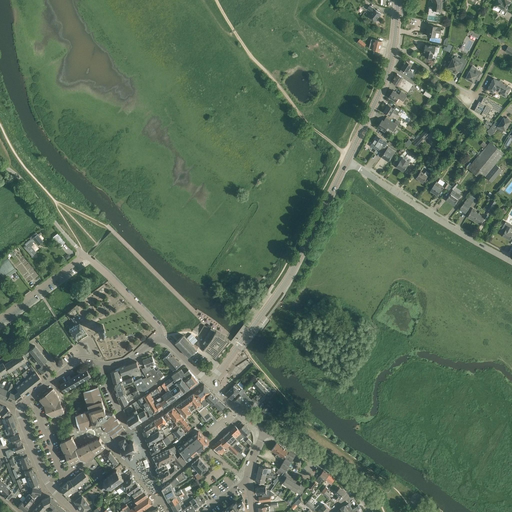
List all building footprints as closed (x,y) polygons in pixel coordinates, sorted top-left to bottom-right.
[(431,6),(429,7),(428,12),(429,13),(440,15),(442,2),(446,1),(445,0),(432,0),(433,3),(433,6),(431,6)] [(511,2),(507,0),(505,0),(506,1),(503,0),(503,1),(501,0),(496,0),(494,5),(502,9),(500,13),(505,15),(511,2)] [(370,5),(367,9),(371,12),(368,16),(376,21),(381,14),(374,8),(374,9),(370,5)] [(440,32),(441,27),(429,25),(429,29),(428,31),(427,36),(441,38),(442,32),(440,32)] [(471,36),(477,40),(480,34),(474,31),(471,36)] [(382,41),(371,38),(368,48),(372,49),(380,51),(382,41)] [(366,44),(360,39),(357,42),(363,47),(366,44)] [(435,47),(426,45),(424,51),(426,51),(425,57),(432,58),(433,54),(432,54),(433,53),(434,54),(435,47)] [(453,58),(448,67),(449,68),(449,69),(452,70),(453,69),(454,70),(453,71),(456,73),(457,72),(459,68),(462,70),(467,61),(462,58),(460,61),(453,58)] [(413,73),(411,71),(410,70),(408,72),(412,65),(406,61),(399,72),(413,80),(413,78),(413,75),(413,73)] [(474,73),(470,71),(466,78),(474,82),(475,78),(479,80),(483,73),(475,69),(474,73)] [(413,84),(397,74),(392,82),(408,92),(413,84)] [(511,87),(494,78),(488,89),(494,92),(495,90),(501,93),(500,93),(506,96),(511,87)] [(407,95),(401,91),(399,94),(393,90),(389,97),(396,101),(398,97),(403,101),(407,95)] [(502,108),(483,98),(481,103),(479,102),(474,111),(486,118),(491,109),(499,113),(502,108)] [(394,108),(388,105),(384,111),(390,116),(393,112),(398,115),(401,109),(396,105),(394,108)] [(505,130),(510,121),(509,120),(507,118),(507,117),(503,121),(503,120),(503,119),(500,123),(499,123),(500,123),(499,122),(496,128),(499,130),(500,131),(503,128),(505,130)] [(388,124),(382,120),(378,127),(385,131),(387,127),(393,131),(397,125),(390,120),(388,124)] [(421,135),(424,138),(431,131),(427,128),(421,135)] [(379,151),(379,152),(383,146),(385,148),(387,146),(386,145),(388,143),(383,140),(383,139),(377,135),(372,142),(370,146),(373,148),(376,150),(374,152),(377,154),(379,151)] [(479,171),(485,176),(504,153),(490,141),(468,167),(476,174),(479,171)] [(383,146),(379,152),(383,155),(382,156),(389,161),(393,155),(393,154),(395,151),(389,147),(387,146),(385,148),(383,146)] [(410,162),(403,158),(401,160),(397,166),(400,169),(400,170),(402,171),(403,170),(404,171),(410,162)] [(496,164),(486,177),(492,182),(502,169),(496,164)] [(421,171),(416,177),(420,180),(423,183),(426,178),(428,176),(421,171)] [(443,185),(437,181),(431,190),(437,195),(441,189),(443,185)] [(452,193),(451,192),(446,200),(454,205),(461,195),(457,192),(454,190),(452,193)] [(476,198),(470,195),(464,202),(463,205),(462,204),(460,208),(466,213),(476,198)] [(487,209),(491,211),(496,202),(492,199),(487,209)] [(474,220),(478,213),(474,211),(475,210),(473,208),(468,216),(474,220)] [(478,213),(474,220),(481,224),(484,218),(481,217),(482,216),(478,213)] [(504,224),(500,232),(503,234),(503,235),(510,239),(511,236),(511,232),(510,232),(511,228),(508,226),(504,224)] [(38,245),(43,241),(36,233),(31,236),(33,238),(25,244),(26,245),(24,246),(32,256),(34,255),(26,246),(31,242),(32,243),(35,241),(38,245)] [(52,237),(60,246),(65,242),(57,233),(52,237)] [(16,270),(7,256),(0,260),(0,272),(3,277),(4,278),(16,270)] [(15,281),(10,275),(5,279),(10,285),(15,281)] [(71,316),(75,324),(69,328),(75,338),(85,331),(82,327),(74,314),(78,312),(77,310),(79,308),(76,304),(66,313),(69,318),(71,316)] [(99,334),(105,333),(103,324),(100,325),(97,326),(97,327),(99,334)] [(211,328),(201,344),(203,346),(203,345),(205,347),(204,348),(216,357),(230,340),(211,328)] [(184,335),(176,342),(189,356),(197,349),(184,335)] [(32,356),(39,350),(35,345),(30,349),(28,347),(23,351),(26,356),(30,353),(32,356)] [(33,360),(34,362),(43,355),(39,350),(32,356),(35,358),(33,360)] [(164,357),(164,358),(170,366),(174,370),(178,367),(182,364),(178,360),(171,352),(167,355),(164,357)] [(16,356),(24,367),(25,369),(27,368),(23,362),(26,360),(21,353),(16,356)] [(47,360),(43,355),(34,362),(36,365),(39,362),(41,365),(47,360)] [(22,368),(24,367),(16,356),(12,359),(17,366),(20,364),(22,368)] [(145,373),(151,369),(150,365),(155,363),(153,356),(143,360),(146,367),(142,368),(145,373)] [(8,362),(15,373),(17,371),(15,368),(17,366),(12,359),(8,362)] [(14,374),(15,373),(8,362),(4,364),(3,363),(2,363),(7,370),(9,372),(11,370),(14,374)] [(46,370),(42,365),(38,369),(42,374),(46,370)] [(143,379),(147,387),(148,387),(150,387),(157,382),(151,375),(148,377),(145,373),(142,368),(142,369),(147,377),(143,379)] [(151,375),(157,382),(161,377),(164,375),(160,371),(157,373),(154,368),(152,369),(151,369),(145,373),(148,377),(151,375)] [(31,375),(37,382),(41,379),(36,372),(33,369),(31,370),(34,373),(31,375)] [(89,387),(90,389),(93,388),(92,384),(88,378),(92,376),(88,369),(72,378),(70,375),(67,377),(69,380),(61,384),(65,391),(82,381),(83,383),(87,381),(89,385),(89,387)] [(179,370),(183,376),(182,377),(191,387),(199,381),(190,370),(189,369),(185,372),(181,369),(179,370)] [(115,382),(115,383),(121,382),(116,370),(112,371),(114,383),(115,382)] [(177,381),(182,377),(183,376),(179,370),(172,375),(173,376),(177,381)] [(27,374),(25,375),(33,385),(37,382),(31,375),(29,377),(27,374)] [(33,385),(25,375),(23,376),(26,379),(23,381),(29,388),(33,385)] [(135,384),(135,383),(134,380),(133,377),(123,381),(121,382),(115,383),(115,384),(116,390),(125,387),(135,384)] [(191,387),(182,377),(177,381),(185,392),(190,388),(191,387)] [(134,382),(137,388),(140,393),(144,391),(143,389),(147,387),(143,379),(142,379),(142,378),(134,382)] [(251,399),(244,392),(242,394),(241,393),(239,395),(240,395),(234,401),(245,411),(251,405),(257,400),(260,398),(264,394),(269,390),(259,379),(258,380),(257,379),(254,383),(263,392),(258,396),(257,394),(254,397),(251,399)] [(19,380),(17,381),(25,392),(29,388),(23,381),(21,383),(19,380)] [(25,392),(17,381),(15,383),(17,386),(15,387),(18,391),(21,394),(25,392)] [(177,381),(174,383),(171,385),(169,387),(177,397),(184,392),(185,392),(177,381)] [(163,394),(165,398),(166,397),(170,403),(177,398),(177,397),(169,387),(165,382),(162,384),(165,388),(167,391),(163,394)] [(226,393),(232,399),(235,396),(238,393),(239,395),(241,393),(242,394),(244,392),(246,390),(239,384),(239,385),(237,383),(234,385),(234,386),(226,393)] [(201,400),(203,403),(205,406),(209,403),(207,401),(208,401),(205,397),(211,391),(205,384),(195,392),(201,400)] [(8,391),(5,389),(1,398),(6,400),(7,398),(10,392),(12,386),(10,385),(8,391)] [(93,388),(90,389),(84,391),(90,410),(73,415),(75,422),(75,423),(76,424),(78,429),(96,423),(98,426),(101,425),(103,423),(113,438),(118,434),(118,435),(119,434),(125,429),(113,413),(106,412),(98,387),(93,388)] [(126,390),(125,387),(116,390),(118,396),(126,393),(132,391),(131,388),(126,390)] [(156,401),(155,399),(153,397),(154,396),(155,397),(156,396),(155,396),(162,391),(159,387),(151,392),(144,396),(148,402),(152,408),(155,413),(161,409),(155,401),(156,401)] [(43,396),(40,399),(44,404),(46,404),(48,406),(48,408),(54,415),(55,415),(57,416),(57,414),(61,413),(62,414),(63,412),(65,411),(58,395),(53,388),(50,391),(48,391),(48,393),(45,395),(44,394),(43,396)] [(23,396),(21,394),(18,391),(14,394),(19,399),(23,396)] [(226,405),(211,392),(207,396),(209,399),(209,400),(213,404),(214,403),(221,410),(226,405)] [(127,396),(126,393),(118,396),(122,406),(129,403),(127,400),(134,397),(132,393),(127,396)] [(186,417),(197,408),(202,403),(197,397),(194,393),(181,403),(179,404),(177,405),(186,417)] [(138,400),(142,406),(149,416),(155,413),(152,408),(148,402),(144,396),(138,400)] [(157,400),(156,401),(155,401),(161,409),(164,407),(160,400),(159,401),(157,398),(156,398),(157,400)] [(133,403),(137,409),(143,420),(149,416),(142,406),(138,400),(133,403)] [(209,411),(205,406),(203,403),(202,403),(197,408),(203,415),(201,417),(204,420),(206,421),(211,417),(213,415),(209,411)] [(267,404),(262,411),(266,413),(271,406),(267,404)] [(5,407),(0,412),(4,417),(4,418),(13,415),(11,415),(9,412),(10,411),(6,407),(5,407)] [(168,412),(175,421),(180,426),(185,432),(190,427),(181,415),(174,407),(168,412)] [(142,421),(143,420),(137,409),(134,411),(135,414),(128,420),(129,422),(132,427),(142,421)] [(163,415),(170,425),(172,424),(177,429),(180,426),(175,421),(173,422),(170,418),(171,418),(167,412),(163,415)] [(13,415),(4,418),(2,419),(4,424),(13,420),(13,419),(14,419),(13,415)] [(163,429),(168,426),(170,425),(163,415),(154,421),(160,429),(163,429)] [(6,429),(7,428),(16,425),(14,419),(13,419),(13,420),(4,424),(6,429)] [(154,421),(150,424),(154,429),(154,428),(156,431),(160,429),(154,421)] [(241,427),(239,429),(242,432),(243,433),(246,436),(251,431),(244,424),(244,425),(242,422),(239,425),(241,427)] [(154,429),(150,424),(145,427),(143,431),(146,437),(156,431),(154,428),(154,429)] [(168,426),(163,429),(165,433),(167,436),(173,432),(177,429),(172,424),(170,425),(168,426)] [(7,428),(9,433),(17,430),(15,425),(17,425),(16,425),(7,428)] [(180,426),(177,429),(173,432),(179,438),(185,432),(180,426)] [(235,426),(230,431),(237,438),(240,436),(242,438),(244,436),(242,434),(243,433),(242,432),(239,429),(236,426),(235,426)] [(163,434),(165,433),(163,429),(160,429),(156,431),(146,437),(149,445),(157,441),(162,438),(167,445),(169,442),(166,437),(164,438),(163,436),(164,436),(163,434)] [(17,430),(9,433),(9,434),(7,434),(8,437),(10,437),(12,442),(15,441),(20,439),(21,438),(19,433),(17,434),(16,431),(17,430)] [(188,460),(192,457),(195,454),(199,451),(202,449),(206,446),(209,443),(204,437),(199,431),(195,434),(192,437),(188,440),(185,443),(181,446),(178,449),(182,454),(183,454),(188,460)] [(238,440),(237,438),(230,431),(224,436),(236,449),(239,452),(240,453),(243,450),(243,449),(236,443),(238,440)] [(236,455),(239,452),(236,449),(224,436),(212,446),(218,453),(219,452),(220,454),(221,453),(222,455),(223,454),(221,451),(226,447),(227,448),(228,447),(236,455)] [(72,447),(77,444),(72,437),(68,438),(72,447)] [(72,447),(68,438),(61,441),(71,463),(81,458),(86,460),(87,460),(86,460),(105,445),(106,446),(106,445),(104,442),(81,452),(78,447),(77,445),(77,444),(72,447)] [(81,452),(104,442),(100,438),(96,439),(78,447),(81,452)] [(128,444),(125,438),(119,442),(122,448),(121,448),(125,457),(130,455),(131,456),(132,456),(133,455),(134,454),(133,453),(138,450),(134,441),(128,444)] [(162,438),(157,441),(149,445),(152,449),(151,450),(152,453),(161,449),(167,445),(162,438)] [(17,453),(24,450),(23,450),(25,449),(23,444),(22,444),(21,441),(20,439),(15,441),(16,443),(17,446),(14,447),(17,453)] [(278,458),(279,455),(285,447),(277,442),(272,450),(277,454),(275,456),(278,458)] [(155,465),(157,467),(157,468),(159,473),(168,468),(168,466),(170,465),(174,463),(172,460),(173,459),(178,457),(177,456),(175,453),(179,450),(175,445),(174,446),(154,456),(158,464),(155,465)] [(285,447),(279,455),(282,457),(280,459),(282,461),(284,458),(284,459),(289,451),(285,447)] [(26,455),(24,450),(17,453),(19,459),(28,456),(27,455),(26,455)] [(105,455),(104,452),(97,456),(100,460),(105,456),(113,467),(119,462),(110,451),(105,455)] [(173,459),(181,467),(188,460),(183,454),(182,454),(180,456),(177,456),(178,457),(173,459)] [(30,462),(28,456),(19,459),(22,465),(30,462)] [(193,463),(192,463),(197,469),(204,462),(200,457),(199,457),(200,457),(197,459),(195,461),(193,463)] [(32,465),(30,462),(22,465),(23,468),(24,468),(25,471),(31,468),(30,466),(32,465)] [(209,467),(204,462),(197,469),(201,474),(209,467)] [(260,466),(258,473),(272,477),(273,473),(269,472),(269,473),(267,472),(268,467),(260,466)] [(24,471),(26,476),(35,473),(35,472),(34,473),(32,468),(31,468),(25,471),(24,471)] [(172,475),(175,472),(171,468),(171,469),(169,470),(168,468),(159,473),(163,481),(172,475)] [(124,480),(124,479),(117,470),(116,469),(116,470),(116,471),(114,472),(113,472),(113,473),(111,474),(110,474),(110,475),(108,477),(108,476),(107,476),(107,477),(105,479),(105,478),(104,479),(104,484),(103,484),(103,485),(100,487),(103,490),(106,488),(107,488),(111,488),(112,489),(112,488),(114,486),(115,487),(115,486),(117,484),(118,485),(118,484),(120,482),(121,483),(121,482),(123,480),(124,480)] [(323,479),(325,480),(330,474),(324,470),(320,475),(316,481),(320,483),(323,479)] [(83,471),(80,473),(85,480),(88,478),(83,471)] [(35,473),(26,476),(25,477),(27,482),(29,481),(36,478),(35,477),(37,476),(35,473)] [(80,473),(77,476),(82,483),(85,480),(80,473)] [(163,488),(165,493),(174,489),(177,487),(176,484),(180,482),(185,478),(182,473),(171,482),(163,488)] [(272,477),(258,473),(256,481),(264,483),(266,477),(268,477),(267,480),(271,481),(272,477)] [(330,474),(325,480),(331,484),(331,483),(335,478),(330,474)] [(77,476),(73,478),(79,485),(82,483),(77,476)] [(291,487),(296,479),(291,476),(286,484),(291,487)] [(127,489),(137,482),(132,477),(123,483),(127,489)] [(73,478),(70,481),(75,488),(79,485),(73,478)] [(204,491),(206,490),(200,479),(197,481),(204,491)] [(301,482),(296,479),(291,487),(296,490),(301,482)] [(69,480),(66,482),(72,490),(74,489),(76,492),(77,491),(75,488),(70,481),(69,480)] [(317,483),(313,480),(308,487),(312,490),(317,483)] [(66,482),(63,485),(69,493),(72,490),(66,482)] [(131,494),(133,492),(141,486),(137,482),(127,489),(131,494)] [(305,486),(301,482),(296,490),(301,493),(305,486)] [(32,487),(31,493),(39,494),(40,494),(41,489),(40,488),(38,483),(32,486),(32,487)] [(0,491),(0,492),(4,496),(10,489),(11,488),(7,485),(7,484),(1,491),(0,491)] [(67,495),(69,493),(63,485),(60,487),(66,495),(65,496),(70,501),(72,500),(67,495)] [(133,499),(145,490),(141,486),(133,492),(134,495),(133,495),(132,494),(125,499),(128,502),(133,499)] [(274,495),(275,493),(269,489),(266,489),(266,486),(256,487),(257,494),(262,493),(263,496),(270,495),(274,495)] [(174,489),(165,493),(169,500),(179,495),(180,497),(184,494),(182,489),(181,489),(179,490),(177,487),(174,489)] [(345,492),(340,487),(335,492),(338,495),(335,498),(337,500),(340,497),(345,492)] [(187,499),(188,498),(189,497),(187,493),(184,488),(182,489),(184,494),(180,497),(179,495),(169,500),(172,505),(178,501),(179,501),(182,500),(182,501),(183,501),(187,499)] [(13,493),(15,495),(17,493),(15,492),(15,491),(13,489),(11,489),(10,489),(4,496),(8,499),(11,495),(13,493)] [(149,495),(145,490),(133,499),(135,501),(138,504),(145,498),(149,495)] [(31,502),(39,494),(31,493),(30,494),(29,493),(25,497),(31,502)] [(198,495),(195,498),(192,495),(189,497),(188,498),(189,499),(188,500),(189,501),(190,501),(192,503),(196,509),(204,502),(202,499),(203,498),(200,494),(198,495)] [(20,499),(22,501),(29,507),(32,503),(31,502),(25,497),(23,495),(20,499)] [(49,504),(53,507),(56,503),(57,502),(50,496),(49,504)] [(89,507),(82,496),(74,501),(80,510),(81,509),(83,511),(89,507)] [(149,496),(145,499),(141,502),(145,508),(153,503),(153,501),(149,496)] [(313,510),(316,507),(312,503),(314,500),(311,498),(306,503),(313,510)] [(178,511),(186,507),(183,501),(182,501),(182,500),(179,501),(178,501),(172,505),(175,511),(178,511)] [(241,511),(243,511),(245,510),(244,503),(244,502),(243,500),(238,504),(236,501),(234,503),(231,505),(228,507),(225,509),(223,511),(221,511),(241,511)] [(29,507),(22,501),(18,505),(25,511),(29,507)] [(43,511),(42,511),(44,511),(45,511),(44,510),(46,508),(45,506),(42,501),(38,506),(43,511)] [(136,511),(139,511),(145,508),(141,502),(135,506),(133,507),(136,511)] [(56,503),(53,507),(51,510),(53,511),(56,511),(60,506),(56,503)] [(192,503),(186,507),(178,511),(193,511),(194,511),(195,511),(196,510),(196,509),(192,503)] [(358,511),(357,511),(355,511),(355,510),(354,508),(352,509),(349,503),(345,506),(345,505),(341,507),(342,509),(340,511),(339,510),(336,511),(358,511)]
